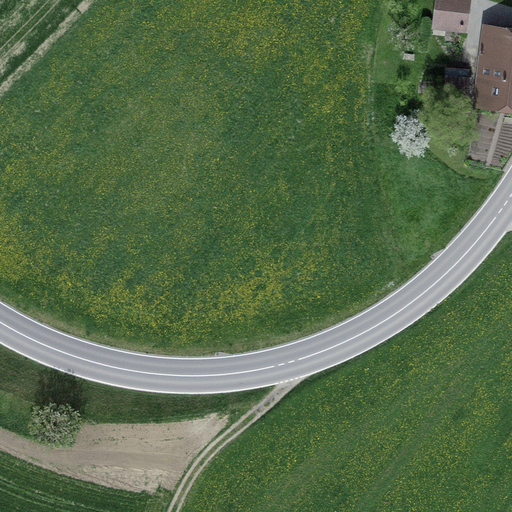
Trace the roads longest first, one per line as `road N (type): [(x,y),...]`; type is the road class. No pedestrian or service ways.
road 1 (tertiary): [(0,322),(104,364),(172,375),(284,362),(385,320),(428,289),(509,199)]
road 2 (track): [(327,349),(196,467),(172,511)]
